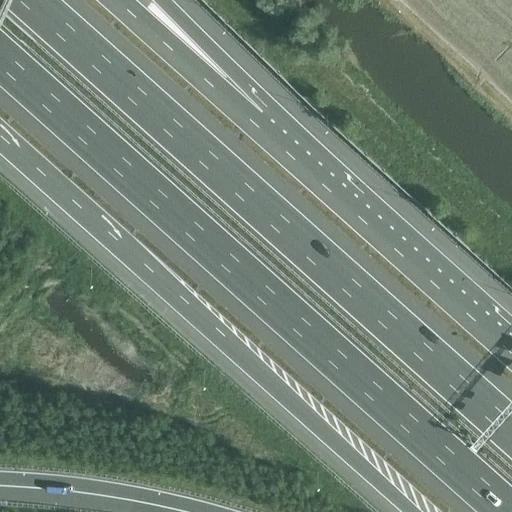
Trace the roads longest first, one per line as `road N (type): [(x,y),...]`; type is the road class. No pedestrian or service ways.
road 1 (motorway): [(0,59),(507,511)]
road 2 (motorway): [(511,441),(20,0)]
road 3 (motorway): [(0,144),(415,511)]
road 4 (motorway): [(511,351),(259,122)]
road 5 (motorway): [(0,479),(130,492),(219,511)]
road 6 (motorway): [(259,122),(121,0)]
road 7 (motorway): [(259,122),(156,0)]
